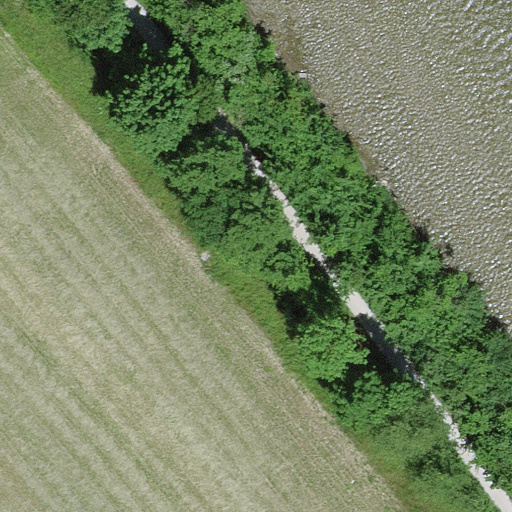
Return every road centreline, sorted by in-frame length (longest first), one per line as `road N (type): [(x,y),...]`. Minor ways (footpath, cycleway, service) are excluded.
road 1 (track): [(511,510),(133,0)]
road 2 (tertiary): [(271,0),(0,197)]
